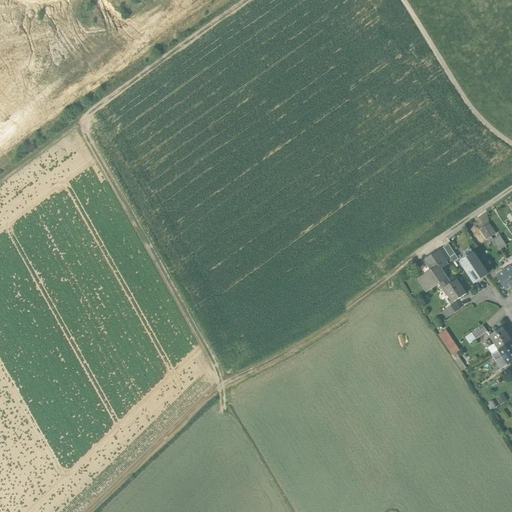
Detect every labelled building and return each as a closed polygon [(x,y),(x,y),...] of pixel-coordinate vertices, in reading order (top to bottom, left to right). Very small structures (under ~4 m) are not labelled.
[(500,236),(494,226),(489,229),(496,239),(500,236)] [(496,239),(489,229),(484,232),(491,242),(496,239)] [(505,236),(498,240),(505,250),(511,246),(505,236)] [(463,261),(453,246),(449,249),(456,260),(459,264),(463,261)] [(456,260),(449,250),(443,253),(450,263),(456,260)] [(443,253),(431,262),(437,272),(443,268),(446,271),(453,267),(450,263),(443,253)] [(479,256),(466,264),(480,285),(493,276),(479,256)] [(437,272),(427,278),(428,279),(426,280),(434,292),(436,290),(436,291),(445,285),(448,290),(455,285),(446,271),(443,268),(437,272)] [(511,270),(501,278),(510,291),(511,289),(511,270)] [(455,285),(448,290),(458,304),(471,295),(461,281),(455,285)] [(461,305),(451,311),(455,317),(465,310),(461,305)] [(511,345),(511,335),(507,329),(494,337),(504,351),(511,345)] [(451,330),(444,335),(457,353),(464,348),(451,330)] [(511,345),(504,351),(496,356),(506,371),(511,366),(511,345)]
